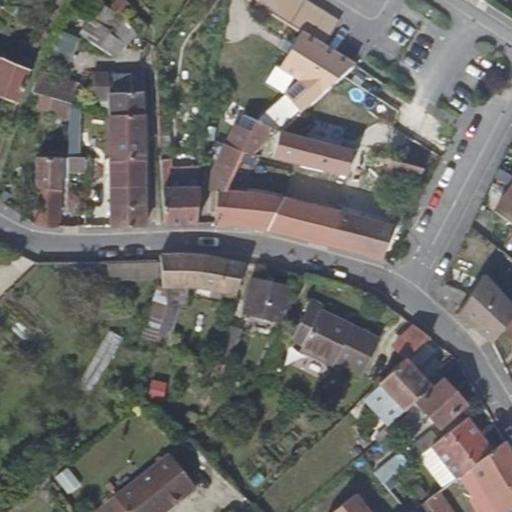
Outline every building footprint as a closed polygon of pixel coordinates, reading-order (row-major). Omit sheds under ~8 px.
[(255,0),(255,1),(267,9),(272,0),(255,0)] [(272,0),(267,9),(278,16),(289,0),(272,0)] [(303,0),(289,0),(278,16),(289,23),(305,1),(303,0)] [(305,1),(289,23),(302,32),(316,8),(305,1)] [(81,41),(127,56),(137,23),(91,8),(81,41)] [(316,8),(302,32),(312,39),(328,16),(316,8)] [(339,23),(328,16),(312,39),(323,46),(339,23)] [(69,67),(80,39),(60,32),(49,60),(69,67)] [(298,114),(353,67),(301,33),(278,70),(298,83),(282,96),(298,114)] [(0,98),(5,100),(2,110),(12,113),(27,71),(0,59),(0,98)] [(141,116),(140,85),(127,85),(127,75),(107,75),(106,116),(141,116)] [(52,100),(38,96),(35,108),(49,112),(52,100)] [(60,103),(69,105),(71,100),(63,97),(60,103)] [(68,118),(69,105),(60,103),(52,100),(49,112),(68,118)] [(141,159),(141,116),(106,116),(107,159),(141,159)] [(212,171),(211,190),(218,191),(225,189),(242,155),(257,155),(258,150),(279,132),(243,117),(237,128),(234,126),(212,171)] [(352,151),(279,132),(258,150),(257,155),(271,156),(346,176),(352,151)] [(385,159),(424,168),(427,155),(388,144),(386,152),(379,151),(377,157),(385,159)] [(248,182),(257,155),(242,155),(225,189),(231,191),(238,179),(248,182)] [(34,157),(33,223),(33,226),(56,229),(57,157),(34,157)] [(83,174),(83,158),(67,157),(66,172),(83,174)] [(83,174),(83,182),(96,183),(96,159),(83,158),(83,174)] [(107,186),(142,185),(141,159),(107,159),(107,186)] [(416,185),(424,168),(385,159),(380,177),(416,185)] [(197,190),(195,190),(171,190),(169,160),(158,160),(161,226),(195,224),(197,190)] [(511,182),(492,209),(511,225),(511,182)] [(142,228),(142,226),(142,185),(107,186),(107,227),(107,230),(142,228)] [(257,228),(380,260),(394,226),(282,199),(231,191),(225,189),(218,191),(214,224),(257,228)] [(208,224),(214,224),(218,191),(211,190),(208,224)] [(160,256),(160,261),(163,310),(161,314),(169,315),(173,302),(174,287),(193,288),(210,290),(209,296),(216,297),(218,291),(234,295),(244,266),(197,256),(160,256)] [(157,279),(157,263),(107,264),(107,280),(157,279)] [(474,329),(499,297),(501,295),(483,276),(468,296),(456,313),(474,329)] [(240,315),(279,323),(287,288),(248,280),(240,315)] [(474,329),(489,341),(511,314),(511,310),(499,297),(474,329)] [(318,314),(319,309),(307,303),(287,342),(299,350),(297,353),(336,373),(339,370),(361,381),(379,346),(318,314)] [(425,338),(410,326),(387,348),(400,362),(402,361),(425,338)] [(119,340),(106,332),(74,388),(86,396),(119,340)] [(213,356),(211,363),(251,378),(257,365),(228,353),(225,361),(213,356)] [(402,361),(400,362),(362,399),(374,410),(388,397),(403,412),(428,388),(402,361)] [(463,405),(440,381),(415,406),(436,429),(463,405)] [(491,452),(466,420),(436,442),(430,448),(454,479),(469,469),(491,452)] [(430,448),(436,442),(430,433),(410,449),(413,452),(406,456),(410,462),(430,448)] [(511,460),(502,443),(491,452),(469,469),(494,511),(503,511),(511,507),(511,460)] [(129,511),(159,511),(160,511),(170,504),(175,509),(200,488),(170,451),(115,494),(129,511)] [(393,476),(406,465),(398,455),(375,472),(382,483),(393,476)] [(405,491),(393,476),(382,483),(396,499),(405,491)] [(424,501),(436,492),(430,483),(418,492),(424,501)] [(431,511),(450,511),(436,492),(424,501),(428,507),(431,511)] [(422,511),(428,507),(424,501),(418,505),(422,511)]
